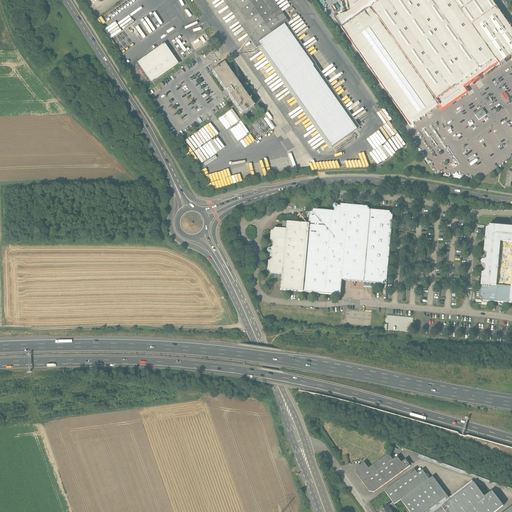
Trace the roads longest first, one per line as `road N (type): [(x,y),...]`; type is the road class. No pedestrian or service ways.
road 1 (motorway): [(0,361),(241,371),(511,439)]
road 2 (motorway): [(504,403),(256,356),(0,347)]
road 3 (tertiary): [(511,200),(354,179),(241,198)]
road 4 (secondary): [(65,0),(170,174)]
road 5 (track): [(236,327),(39,329)]
road 6 (secondary): [(226,273),(300,447)]
road 7 (track): [(236,327),(205,262),(166,237),(164,203),(145,182)]
road 8 (track): [(145,182),(36,74)]
road 9 (track): [(0,182),(145,182)]
